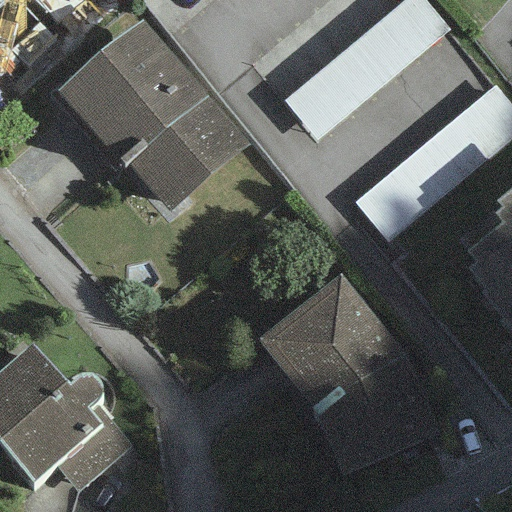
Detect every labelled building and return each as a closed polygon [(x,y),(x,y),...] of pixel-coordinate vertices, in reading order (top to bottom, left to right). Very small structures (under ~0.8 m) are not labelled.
[(425,0),(405,0),(282,101),(316,142),(450,29),(425,0)] [(169,212),(250,144),(141,21),(59,91),(61,95),(44,109),(109,184),(129,166),(169,212)] [(511,110),(494,89),(354,204),(387,244),(511,140),(511,110)] [(511,188),(497,201),(502,208),(495,213),(503,222),(467,252),(476,262),(468,269),(485,289),(482,292),(511,328),(511,188)] [(407,359),(341,274),(255,341),(314,419),(345,480),(446,433),(407,359)] [(56,466),(101,425),(88,411),(97,403),(100,399),(102,395),(103,391),(102,385),(98,380),(94,375),(86,374),(78,376),(66,385),(32,346),(0,372),(0,445),(33,485),(56,466)] [(97,403),(88,411),(101,425),(56,466),(77,492),(133,447),(97,403)]
